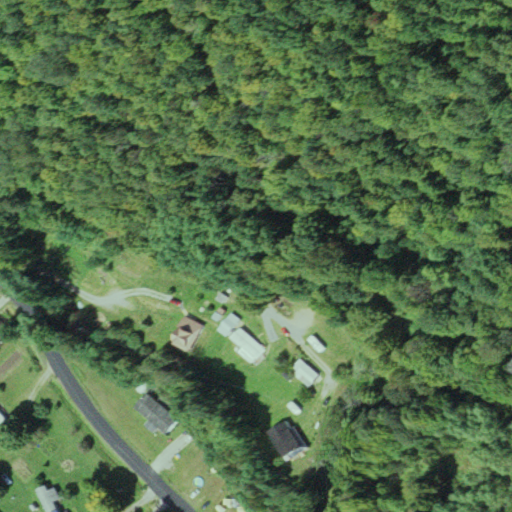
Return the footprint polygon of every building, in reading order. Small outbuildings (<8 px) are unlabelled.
[(240,320),(232,314),(219,331),(227,337),(240,320)] [(191,353),(204,325),(185,317),(173,344),(191,353)] [(240,353),(252,364),(265,351),(241,328),(232,339),(243,350),(240,353)] [(309,386),(319,377),(307,364),(297,373),(309,386)] [(178,421),(149,393),(135,408),(156,428),(158,426),(166,434),(178,421)] [(0,427),(1,429),(9,421),(0,411),(0,427)] [(309,448),(289,419),(271,431),(291,461),(309,448)] [(39,489),(47,511),(62,511),(53,489),(49,490),(47,486),(39,489)]
